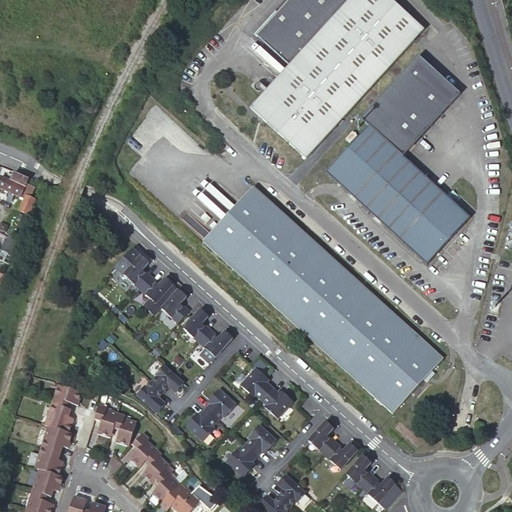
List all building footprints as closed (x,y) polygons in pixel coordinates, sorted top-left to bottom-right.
[(349,0),(288,67),(250,109),(305,159),(423,30),(390,0),(349,0)] [(288,67),(349,0),(285,0),(253,35),(288,67)] [(417,56),(360,119),(369,127),(402,157),(460,93),(417,56)] [(449,240),(469,218),(402,157),(369,127),(327,173),(349,193),(426,264),(449,240)] [(356,136),(352,132),(345,140),(349,144),(356,136)] [(0,188),(18,195),(20,192),(24,182),(25,177),(13,172),(10,180),(0,176),(0,188)] [(20,192),(25,194),(28,183),(24,182),(20,192)] [(442,358),(253,188),(203,243),(207,247),(393,413),(427,375),(442,358)] [(32,197),(25,194),(20,205),(28,208),(32,197)] [(0,249),(0,258),(9,262),(12,253),(0,249)] [(141,290),(151,279),(143,272),(150,264),(144,258),(126,277),(141,290)] [(151,279),(141,290),(155,304),(173,286),(166,280),(159,287),(151,279)] [(180,292),(163,310),(178,325),(189,314),(181,306),(188,299),(180,292)] [(184,329),(200,344),(211,333),(203,325),(209,318),(202,311),(184,329)] [(111,312),(107,316),(112,320),(116,316),(111,312)] [(211,333),(200,344),(207,350),(201,357),(210,365),(216,359),(233,340),(226,333),(219,341),(211,333)] [(156,377),(151,383),(163,393),(168,387),(170,385),(177,391),(183,384),(172,374),(163,366),(154,376),(156,377)] [(257,396),(262,401),(273,389),(268,384),(263,379),(265,376),(257,369),(242,386),(255,398),(257,396)] [(163,393),(151,383),(146,388),(144,387),(136,396),(155,413),(162,407),(155,401),(157,399),(163,393)] [(170,385),(168,387),(174,393),(177,391),(170,385)] [(82,393),(58,386),(44,427),(46,427),(42,442),(62,449),(67,450),(71,435),(69,434),(73,420),(68,418),(71,412),(66,410),(68,404),(77,407),(82,393)] [(210,403),(204,410),(217,421),(220,418),(222,415),(224,417),(236,404),(219,389),(212,397),(214,399),(210,403)] [(273,389),(262,401),(267,406),(265,408),(278,420),(294,404),(286,397),(284,399),(279,394),(273,389)] [(155,401),(162,407),(164,404),(157,399),(155,401)] [(128,447),(136,422),(124,418),(125,416),(106,410),(107,407),(99,405),(94,419),(101,422),(97,434),(110,438),(114,429),(119,431),(116,443),(128,447)] [(217,421),(204,410),(199,416),(195,421),(192,418),(185,426),(202,441),(214,428),(212,427),(217,421)] [(483,425),(477,423),(474,437),(480,438),(483,425)] [(309,442),(325,456),(336,445),(327,438),(334,430),(326,424),(309,442)] [(245,446),(257,457),(263,451),(267,446),(270,448),(276,440),(260,426),(248,439),(250,441),(245,446)] [(231,434),(237,439),(240,435),(234,430),(231,434)] [(129,460),(136,466),(154,447),(148,442),(150,439),(144,434),(133,446),(138,450),(129,460)] [(62,449),(42,442),(33,469),(37,470),(32,487),(52,493),(57,495),(62,478),(58,477),(62,463),(58,461),(62,449)] [(336,445),(325,456),(341,471),(359,453),(351,445),(344,453),(336,445)] [(257,457),(245,446),(240,452),(238,450),(226,463),(243,478),(250,470),(248,468),(252,463),(257,457)] [(154,447),(136,466),(139,469),(146,462),(150,466),(142,475),(152,484),(156,481),(160,485),(152,494),(161,503),(179,484),(170,475),(174,470),(161,458),(162,455),(154,447)] [(347,476),(363,491),(373,480),(365,472),(372,465),(364,458),(347,476)] [(284,490),(278,496),(290,507),(295,501),(297,503),(305,493),(297,486),(286,476),(279,482),(286,488),(284,490)] [(373,480),(363,491),(366,494),(378,506),(396,487),(388,480),(381,487),(373,480)] [(279,482),(277,485),(284,490),(286,488),(279,482)] [(180,483),(179,484),(161,503),(160,505),(166,511),(171,506),(177,511),(190,511),(201,500),(187,488),(186,488),(180,483)] [(24,511),(51,511),(53,508),(43,505),(45,498),(50,499),(52,493),(32,487),(24,511)] [(363,491),(356,498),(360,502),(366,494),(363,491)] [(105,511),(107,507),(93,503),(91,511),(85,510),(88,501),(74,496),(69,511),(105,511)] [(284,511),(290,507),(278,496),(273,502),(271,504),(264,498),(258,505),(265,511),(284,511)] [(266,496),(264,498),(271,504),(273,502),(266,496)]
